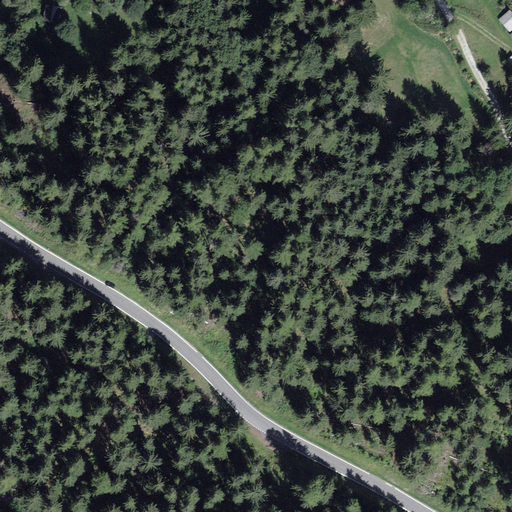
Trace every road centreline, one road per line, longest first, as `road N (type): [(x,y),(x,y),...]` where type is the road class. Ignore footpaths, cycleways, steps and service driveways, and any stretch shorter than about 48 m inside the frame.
road 1 (track): [(0,138),(49,164),(110,175),(138,194),(176,199),(205,217),(274,231),(359,317),(381,323),(511,411)]
road 2 (tertiary): [(0,228),(147,319),(256,419),(422,511)]
road 3 (track): [(511,148),(439,0)]
